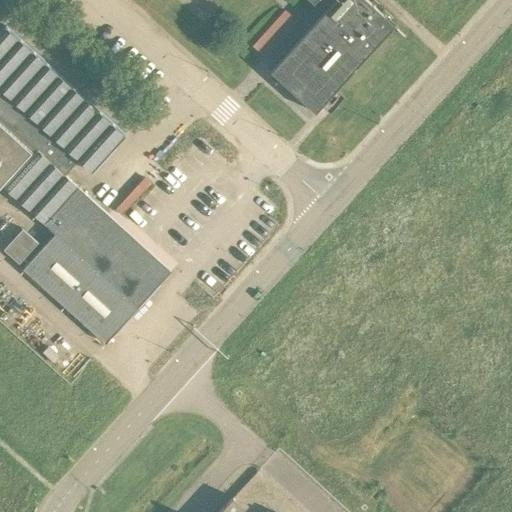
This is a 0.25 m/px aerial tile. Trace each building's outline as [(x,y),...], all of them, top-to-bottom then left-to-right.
[(336,0),(271,72),(316,113),(396,26),(367,0),(336,0)] [(0,114),(38,150),(67,175),(81,159),(94,171),(126,135),(6,26),(0,32),(0,114)] [(276,29),(245,64),(253,70),(284,36),(276,29)] [(0,187),(33,151),(0,121),(0,187)] [(66,176),(67,175),(38,150),(4,188),(55,233),(24,269),(106,343),(172,271),(66,176)] [(38,242),(23,228),(4,249),(19,263),(38,242)]
